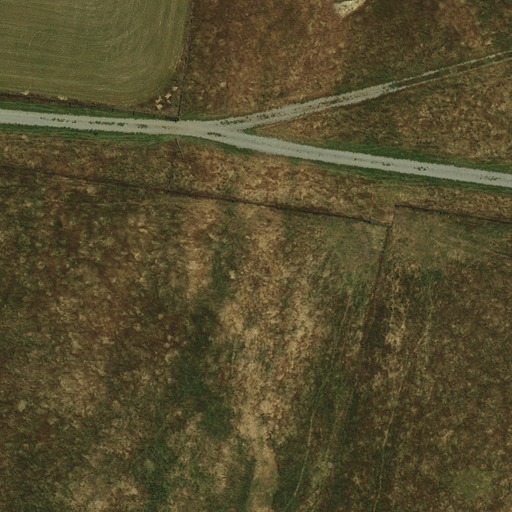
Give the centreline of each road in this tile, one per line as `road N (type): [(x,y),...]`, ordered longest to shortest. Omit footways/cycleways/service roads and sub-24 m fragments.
road 1 (track): [(511,52),(220,128),(0,114)]
road 2 (track): [(195,128),(244,143),(511,181)]
